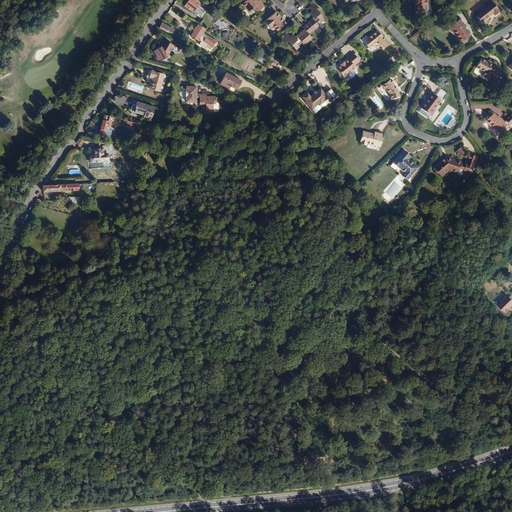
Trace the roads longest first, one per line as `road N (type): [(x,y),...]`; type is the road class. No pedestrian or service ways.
road 1 (primary): [(511,451),(383,487),(159,511)]
road 2 (residential): [(0,270),(37,184),(171,0)]
road 3 (residential): [(455,59),(466,118),(460,132),(439,141),(411,130),(403,117),(423,59)]
road 4 (residential): [(259,108),(373,14)]
